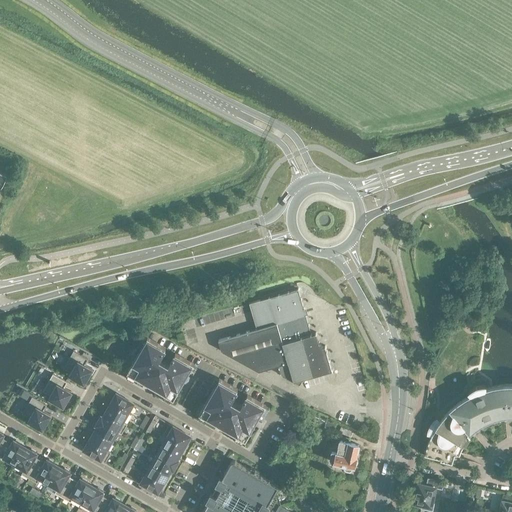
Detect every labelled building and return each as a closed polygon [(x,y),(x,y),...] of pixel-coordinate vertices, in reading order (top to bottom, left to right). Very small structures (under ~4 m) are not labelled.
[(311,333),(306,313),(298,288),(249,302),(256,328),(218,339),(221,349),(259,370),(278,365),(280,374),(294,381),(332,369),(325,344),(320,346),(316,331),(311,333)] [(147,335),(127,370),(173,397),(193,361),(175,351),(169,361),(160,356),(166,345),(147,335)] [(74,350),(64,367),(72,372),(70,374),(84,382),(92,368),(85,364),(88,358),(74,350)] [(53,373),(43,390),(51,394),(50,397),(63,405),(71,391),(64,387),(67,381),(53,373)] [(219,377),(198,412),(245,439),(265,403),(246,393),(241,403),(231,398),(237,387),(219,377)] [(440,460),(453,463),(456,455),(461,442),(470,431),(476,425),(491,417),(504,414),(511,413),(511,385),(511,386),(486,388),(483,389),(479,390),(476,392),(472,394),(454,405),(447,413),(440,421),(438,424),(436,427),(434,430),(432,434),(424,454),(441,458),(440,460)] [(30,398),(32,391),(19,386),(16,392),(30,398)] [(111,401),(129,412),(134,402),(116,392),(111,401)] [(32,396),(22,413),(30,417),(29,419),(43,427),(51,414),(44,409),(47,404),(32,396)] [(129,412),(111,401),(106,411),(123,421),(129,412)] [(335,429),(336,421),(329,420),(331,418),(305,407),(301,414),(307,417),(307,416),(325,424),(324,426),(335,429)] [(127,423),(123,421),(106,411),(103,416),(101,415),(98,420),(117,431),(122,434),(127,423)] [(117,431),(98,420),(96,424),(97,425),(95,430),(112,440),(117,431)] [(191,435),(169,423),(163,433),(168,435),(168,434),(185,444),(191,435)] [(351,437),(353,431),(341,425),(339,431),(351,437)] [(112,440),(95,430),(89,439),(107,449),(112,440)] [(180,454),(185,444),(168,434),(168,435),(163,444),(180,454)] [(7,440),(0,452),(0,454),(16,464),(25,446),(20,443),(21,442),(16,439),(15,440),(14,439),(12,442),(7,440)] [(111,452),(107,449),(89,439),(84,449),(105,462),(111,452)] [(357,456),(359,444),(340,440),(338,446),(339,446),(337,452),(332,451),(330,461),(345,465),(344,468),(345,469),(352,471),(353,466),(354,467),(355,465),(357,464),(359,459),(357,456)] [(163,444),(157,454),(176,465),(179,460),(177,459),(180,454),(163,444)] [(25,446),(16,464),(24,469),(21,473),(30,478),(40,459),(35,456),(37,453),(36,452),(36,451),(31,448),(31,449),(25,446)] [(157,454),(152,463),(169,473),(172,468),(173,469),(176,465),(157,454)] [(40,459),(30,478),(37,482),(40,478),(49,483),(59,465),(53,462),(54,461),(49,458),(49,459),(47,458),(45,462),(40,459)] [(206,499),(209,501),(202,511),(290,511),(281,506),(281,505),(279,498),(273,494),(278,485),(235,461),(234,460),(233,460),(232,460),(231,461),(223,476),(220,474),(215,482),(218,484),(213,493),(210,491),(206,499)] [(169,473),(152,463),(147,472),(164,482),(169,473)] [(59,465),(49,483),(57,488),(55,492),(63,497),(74,478),(69,475),(70,472),(69,471),(69,470),(65,467),(64,468),(59,465)] [(158,492),(164,482),(147,472),(141,482),(158,492)] [(74,478),(63,497),(71,501),(73,497),(82,502),(92,484),(87,481),(87,480),(82,478),(82,479),(80,478),(79,481),(74,478)] [(417,490),(416,495),(415,503),(422,504),(422,508),(433,510),(434,503),(432,502),(433,499),(434,494),(436,487),(442,489),(444,481),(428,478),(426,485),(419,483),(417,490)] [(82,502),(98,511),(99,511),(107,497),(102,494),(104,491),(102,490),(103,489),(98,486),(97,488),(92,484),(82,502)] [(35,494),(38,489),(32,486),(30,492),(35,494)] [(496,510),(505,511),(511,511),(511,495),(503,493),(502,499),(498,498),(496,510)] [(474,496),(466,495),(464,505),(472,507),(474,496)] [(120,511),(125,504),(120,501),(121,499),(116,497),(115,498),(114,497),(112,500),(107,497),(99,511),(98,511),(97,511),(120,511)]
